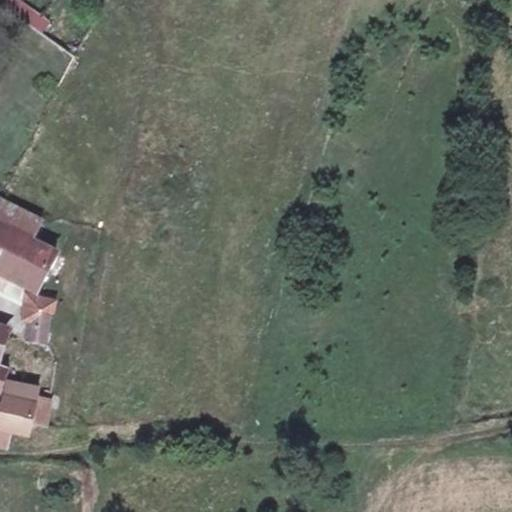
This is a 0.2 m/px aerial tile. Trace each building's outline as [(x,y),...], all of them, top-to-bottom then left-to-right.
[(15,0),(0,0),(0,10),(43,33),(51,19),(15,0)] [(0,234),(23,248),(35,228),(0,207),(0,234)] [(23,248),(0,234),(0,273),(8,279),(4,284),(30,297),(49,264),(23,248)] [(31,313),(51,318),(54,304),(28,298),(25,312),(31,313)] [(51,318),(31,313),(29,323),(27,338),(46,343),(51,318)] [(0,356),(1,357),(12,330),(0,326),(0,356)] [(0,396),(8,369),(0,366),(0,396)] [(45,422),(51,403),(37,399),(38,391),(25,387),(23,401),(7,398),(0,418),(0,445),(2,445),(7,427),(28,432),(32,419),(45,422)]
